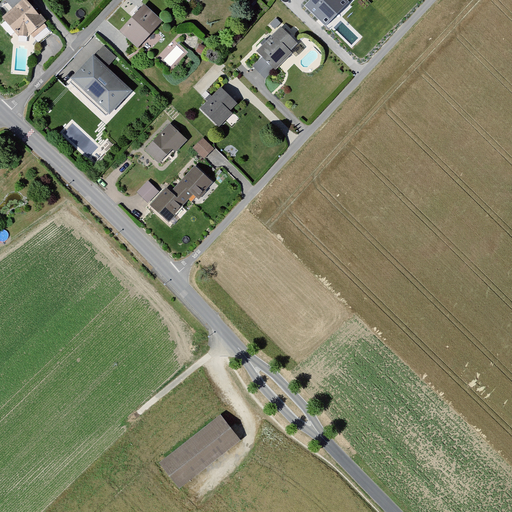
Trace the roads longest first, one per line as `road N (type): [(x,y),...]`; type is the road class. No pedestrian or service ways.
road 1 (residential): [(432,0),(173,277)]
road 2 (tertiary): [(6,115),(173,277)]
road 3 (track): [(211,354),(225,393),(253,424),(251,438),(196,489)]
road 4 (residential): [(116,0),(6,115)]
road 5 (track): [(229,338),(130,419)]
road 6 (tertiary): [(327,444),(293,392),(242,353)]
road 7 (tertiary): [(242,353),(258,383),(327,444)]
